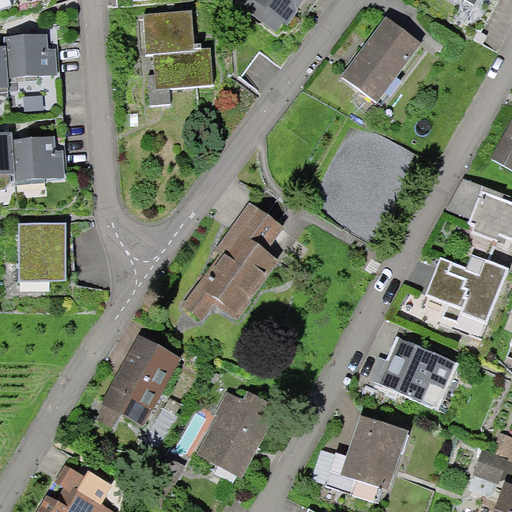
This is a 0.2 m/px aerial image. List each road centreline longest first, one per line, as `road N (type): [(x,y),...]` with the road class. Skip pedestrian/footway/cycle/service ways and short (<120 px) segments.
road 1 (residential): [(511,61),(335,372),(267,511)]
road 2 (residential): [(349,0),(120,309)]
road 3 (residential): [(91,0),(120,309)]
road 4 (residential): [(120,309),(0,510)]
